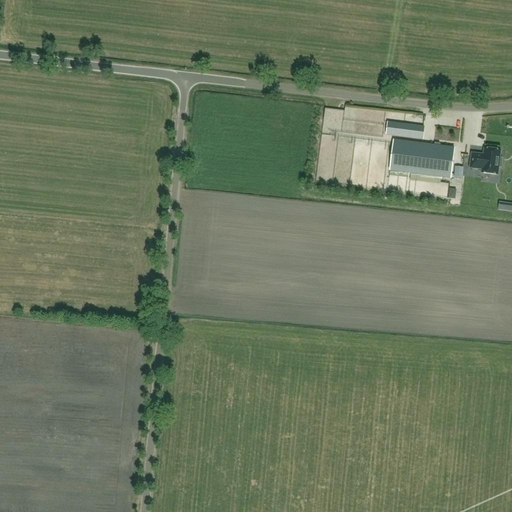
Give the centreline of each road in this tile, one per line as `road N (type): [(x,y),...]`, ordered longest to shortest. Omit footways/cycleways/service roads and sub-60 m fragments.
road 1 (unclassified): [(144,511),(185,76)]
road 2 (tertiary): [(511,107),(455,109),(185,76)]
road 3 (tertiary): [(185,76),(0,53)]
